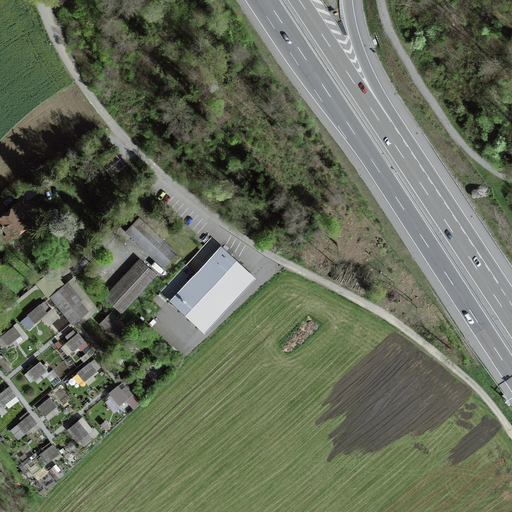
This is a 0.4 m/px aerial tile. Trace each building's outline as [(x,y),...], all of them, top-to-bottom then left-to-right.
[(101,163),(112,176),(125,165),(115,152),(101,163)] [(19,202),(0,217),(0,233),(6,241),(10,237),(33,219),(19,202)] [(139,218),(127,230),(164,265),(176,253),(139,218)] [(79,247),(71,236),(75,232),(71,228),(67,231),(66,230),(60,234),(74,251),(79,247)] [(255,279),(220,247),(169,303),(204,335),(255,279)] [(139,259),(105,297),(121,312),(156,275),(139,259)] [(88,311),(65,284),(51,296),(73,323),(88,311)] [(35,322),(47,312),(40,304),(28,314),(35,322)] [(115,337),(122,329),(107,315),(100,323),(115,337)] [(130,332),(139,323),(133,318),(124,327),(130,332)] [(8,344),(20,334),(14,326),(2,336),(8,344)] [(66,343),(73,351),(85,341),(78,333),(66,343)] [(40,361),(24,374),(30,382),(46,369),(40,361)] [(84,380),(96,370),(90,362),(78,372),(84,380)] [(0,399),(4,404),(16,394),(9,386),(0,393),(0,399)] [(119,404),(127,398),(118,386),(109,392),(119,404)] [(45,415),(56,405),(50,397),(38,407),(45,415)] [(18,424),(25,432),(37,422),(30,414),(18,424)] [(80,439),(88,433),(78,421),(70,427),(80,439)] [(46,462),(59,453),(53,444),(40,454),(46,462)] [(34,471),(38,478),(49,471),(44,464),(34,471)]
